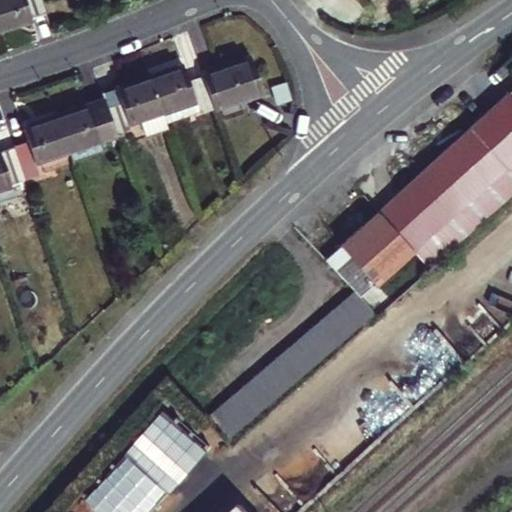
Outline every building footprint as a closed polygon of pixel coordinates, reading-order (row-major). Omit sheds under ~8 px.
[(0,0),(0,27),(29,18),(28,15),(44,10),(40,0),(0,0)] [(199,69),(211,102),(260,84),(249,49),(198,67),(199,69)] [(179,60),(147,71),(164,119),(197,107),(200,115),(213,110),(211,102),(199,69),(185,74),(179,60)] [(102,96),(113,126),(119,144),(168,126),(164,119),(147,71),(113,83),(116,91),(102,96)] [(511,108),(499,94),(372,206),(404,243),(511,147),(511,108)] [(85,97),(52,109),(65,143),(113,126),(102,96),(87,101),(85,97)] [(197,107),(164,119),(168,126),(200,115),(197,107)] [(69,156),(65,143),(52,109),(17,122),(21,135),(10,139),(23,173),(69,156)] [(0,180),(23,173),(10,139),(0,142),(0,180)] [(373,271),(404,243),(372,206),(340,235),(373,271)] [(351,277),(208,401),(227,423),(370,300),(351,277)] [(245,511),(235,500),(221,511),(245,511)]
